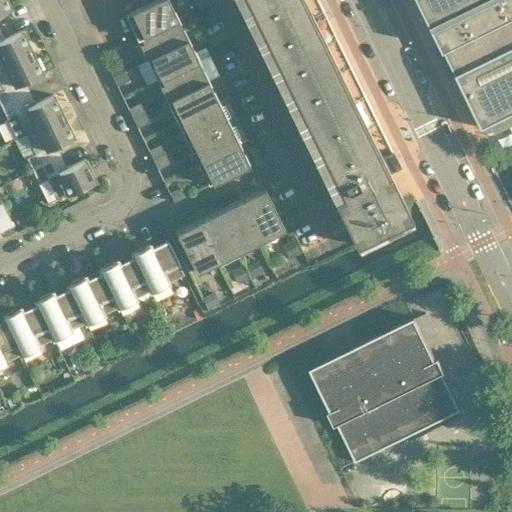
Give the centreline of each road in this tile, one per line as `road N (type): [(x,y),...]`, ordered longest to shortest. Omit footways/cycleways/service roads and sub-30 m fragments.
road 1 (residential): [(47,0),(132,189),(127,199),(0,265)]
road 2 (tertiary): [(492,260),(364,0)]
